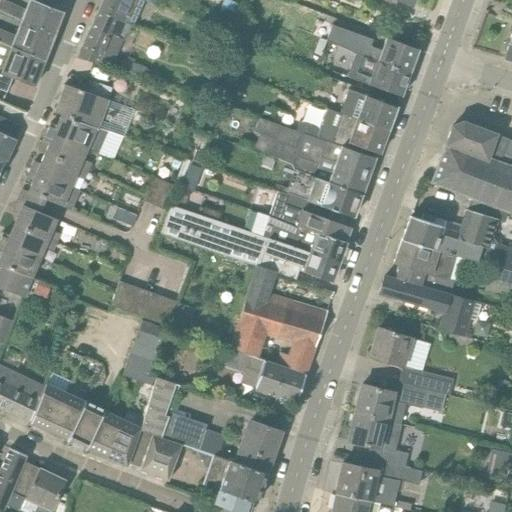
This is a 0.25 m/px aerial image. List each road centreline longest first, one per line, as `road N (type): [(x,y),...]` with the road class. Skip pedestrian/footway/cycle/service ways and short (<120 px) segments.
road 1 (residential): [(288,511),(439,63)]
road 2 (residential): [(0,199),(84,0)]
road 3 (residential): [(0,434),(194,511)]
